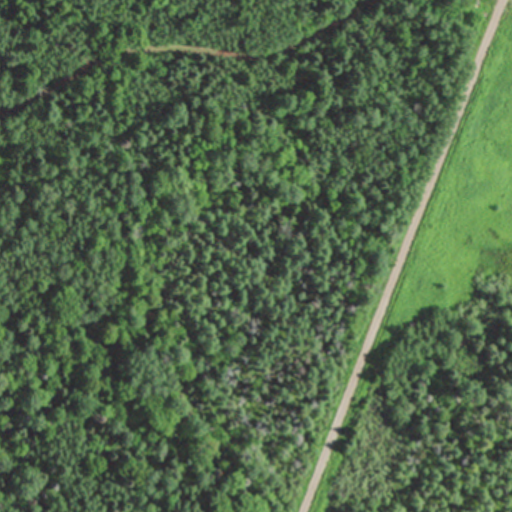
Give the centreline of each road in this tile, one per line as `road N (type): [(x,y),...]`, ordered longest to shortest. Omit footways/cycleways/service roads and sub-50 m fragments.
road 1 (track): [(496,0),(298,511)]
road 2 (track): [(379,0),(301,37),(243,53),(125,46),(32,98),(0,104)]
